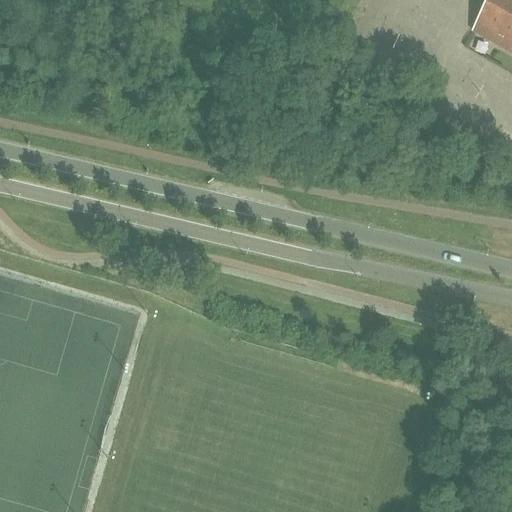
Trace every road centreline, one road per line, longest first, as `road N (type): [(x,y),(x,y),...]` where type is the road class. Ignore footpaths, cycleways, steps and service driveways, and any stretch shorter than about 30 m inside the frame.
road 1 (secondary): [(511,270),(0,151)]
road 2 (secondary): [(0,187),(511,299)]
